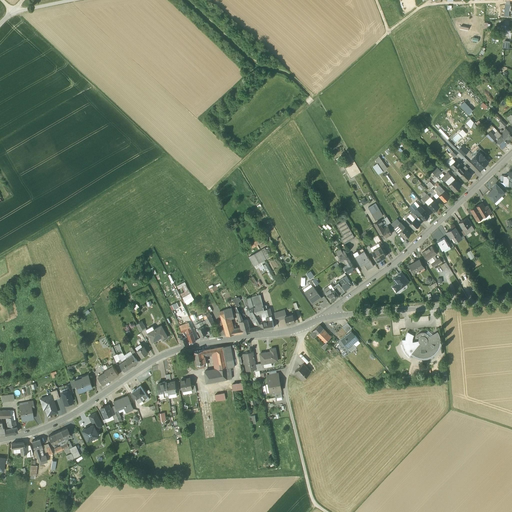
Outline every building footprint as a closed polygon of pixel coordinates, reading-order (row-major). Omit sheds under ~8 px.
[(460,106),(469,115),(473,111),(465,102),(460,106)] [(466,122),(471,128),(473,126),(475,129),(478,126),(471,118),(466,122)] [(511,135),(506,129),(502,133),(503,133),(501,135),(501,136),(507,142),(510,140),(510,139),(511,137),(510,135),(511,135)] [(495,138),(490,132),(486,136),(492,141),(495,138)] [(507,142),(501,136),(497,140),(499,142),(498,143),(503,149),(506,145),(505,145),(508,143),(507,142)] [(458,151),(463,156),(468,151),(463,146),(462,147),(461,146),(459,149),(459,150),(458,151)] [(479,153),(471,160),(480,170),(488,163),(484,159),(485,158),(481,154),(480,155),(479,153)] [(352,164),(347,155),(343,157),(349,166),(352,164)] [(380,156),(374,159),(377,163),(373,166),(378,174),(387,169),(380,156)] [(457,160),(450,166),(455,170),(459,167),(461,165),(457,160)] [(467,169),(464,166),(461,169),(460,170),(462,173),(460,176),(465,181),(471,176),(466,170),(467,169)] [(441,172),(437,168),(432,173),(436,177),(441,172)] [(511,171),(508,171),(508,174),(507,174),(506,175),(506,176),(503,176),(503,183),(505,183),(505,185),(507,185),(511,186),(511,183),(511,171)] [(444,175),(442,178),(445,181),(451,175),(452,175),(448,172),(444,175)] [(451,175),(445,181),(449,185),(455,179),(451,175)] [(449,185),(448,185),(455,192),(461,186),(455,179),(449,185)] [(504,193),(496,184),(492,187),(494,189),(487,195),(494,203),(504,193)] [(437,187),(434,190),(436,193),(439,196),(444,191),(439,185),(437,187)] [(450,196),(445,191),(444,191),(439,196),(439,197),(444,202),(450,196)] [(424,197),(422,199),(424,202),(425,202),(426,203),(428,205),(433,200),(431,198),(430,197),(427,194),(426,195),(424,197)] [(428,205),(434,211),(439,206),(433,200),(428,205)] [(375,203),(368,207),(371,213),(378,209),(375,203)] [(485,208),(482,203),(477,207),(483,217),(488,214),(485,208)] [(415,210),(411,206),(408,208),(413,213),(414,215),(417,213),(415,210)] [(415,210),(417,213),(419,215),(424,210),(420,206),(415,210)] [(471,210),(473,215),(477,221),(483,217),(477,207),(471,210)] [(378,209),(371,213),(375,220),(382,216),(378,209)] [(429,216),(424,210),(419,215),(425,220),(429,216)] [(405,220),(409,224),(415,219),(410,215),(408,218),(405,220)] [(467,218),(459,223),(463,230),(471,225),(467,218)] [(409,224),(414,230),(420,225),(415,219),(409,224)] [(354,238),(344,220),(336,224),(343,236),(341,238),(344,244),(354,238)] [(387,226),(382,229),(380,225),(384,223),(382,220),(375,224),(384,239),(392,234),(387,226)] [(398,225),(394,229),(399,238),(401,236),(402,235),(399,233),(405,227),(400,223),(398,225)] [(471,225),(463,230),(466,235),(474,230),(471,225)] [(411,233),(405,227),(399,233),(402,235),(401,236),(402,238),(403,237),(405,239),(411,233)] [(461,238),(455,228),(448,232),(452,238),(453,237),(456,242),(461,238)] [(446,241),(444,238),(437,242),(439,245),(442,250),(449,245),(447,242),(448,241),(447,240),(446,241)] [(378,244),(371,248),(372,251),(372,252),(373,253),(377,251),(376,250),(380,247),(378,244)] [(437,253),(432,246),(422,253),(427,260),(432,257),(434,255),(437,253)] [(380,247),(376,250),(377,251),(373,253),(378,262),(386,257),(380,247)] [(373,267),(362,248),(356,252),(357,254),(363,264),(367,270),(373,267)] [(260,251),(249,257),(253,265),(264,259),(260,251)] [(341,256),(339,258),(341,262),(345,259),(348,257),(346,253),(341,256)] [(363,264),(357,254),(355,256),(360,266),(363,264)] [(437,259),(434,255),(432,257),(435,261),(431,264),(433,267),(442,261),(439,258),(437,259)] [(419,260),(409,266),(414,273),(424,267),(419,260)] [(355,269),(351,262),(347,264),(343,267),(345,271),(346,270),(348,273),(355,269)] [(440,265),(442,270),(449,268),(447,262),(440,265)] [(275,278),(268,264),(263,266),(271,280),(275,278)] [(401,272),(397,275),(398,276),(393,279),(396,284),(392,287),(396,292),(409,282),(401,272)] [(343,277),(337,281),(338,283),(341,287),(347,283),(343,277)] [(185,282),(176,285),(181,297),(190,293),(185,282)] [(347,283),(341,287),(345,291),(350,287),(347,282),(347,283)] [(338,283),(333,287),(334,290),(335,290),(339,295),(345,291),(341,287),(338,283)] [(313,287),(312,286),(304,292),(313,304),(321,298),(313,287)] [(339,295),(335,290),(334,290),(332,292),(327,295),(331,301),(339,295)] [(191,293),(183,298),(186,304),(194,299),(191,293)] [(260,294),(253,296),(256,307),(263,305),(260,294)] [(263,305),(256,307),(254,308),(262,322),(273,320),(271,316),(269,308),(267,309),(264,309),(263,305)] [(206,306),(200,309),(203,314),(209,311),(206,306)] [(236,306),(220,311),(221,314),(225,313),(227,321),(231,320),(230,318),(237,316),(241,315),(236,306)] [(254,308),(253,307),(250,309),(249,309),(246,311),(248,315),(249,316),(250,317),(251,318),(253,322),(255,321),(258,326),(250,328),(251,331),(256,331),(265,329),(264,325),(262,322),(254,308)] [(215,323),(209,311),(203,314),(209,326),(215,323)] [(281,311),(274,313),(276,321),(283,318),(283,317),(281,311)] [(286,316),(285,316),(285,317),(287,324),(295,322),(294,319),(296,318),(295,315),(293,316),(293,314),(286,316)] [(250,328),(247,319),(244,319),(243,320),(240,321),(242,328),(243,332),(251,331),(250,328)] [(242,328),(233,329),(231,320),(227,321),(223,322),(227,335),(243,332),(242,328)] [(273,320),(262,322),(264,325),(265,329),(274,328),(273,320)] [(145,327),(142,321),(136,324),(139,330),(145,327)] [(189,323),(180,325),(182,332),(186,330),(191,328),(189,323)] [(352,328),(347,323),(342,327),(347,332),(352,328)] [(168,337),(161,325),(154,329),(148,333),(153,341),(161,337),(163,339),(168,337)] [(207,332),(204,325),(198,328),(201,335),(207,332)] [(327,334),(319,325),(310,334),(314,338),(317,335),(318,334),(322,339),(327,334)] [(437,331),(429,336),(428,335),(427,334),(426,334),(426,333),(423,332),(420,333),(418,334),(416,337),(419,339),(418,340),(418,341),(419,341),(419,342),(419,343),(420,344),(411,354),(412,354),(416,356),(419,357),(423,358),(427,357),(431,356),(434,353),(437,350),(439,346),(440,343),(440,341),(440,338),(440,337),(439,335),(439,333),(437,331)] [(195,341),(192,332),(187,334),(189,338),(187,338),(188,343),(195,341)] [(354,336),(351,332),(341,340),(347,347),(352,343),(353,344),(358,340),(355,336),(354,336)] [(411,354),(420,344),(419,343),(419,342),(419,341),(418,341),(413,342),(412,341),(412,339),(413,337),(414,335),(408,332),(406,334),(406,336),(405,338),(405,340),(402,340),(402,342),(402,345),(403,347),(403,349),(406,353),(407,355),(409,357),(411,354)] [(326,342),(322,346),(320,347),(324,351),(329,346),(326,342)] [(352,343),(347,347),(351,352),(356,348),(353,344),(352,343)] [(231,345),(223,346),(227,367),(231,367),(235,366),(231,345)] [(148,353),(143,346),(142,346),(137,350),(141,357),(148,353)] [(223,346),(214,348),(216,355),(218,369),(225,368),(227,367),(223,346)] [(210,348),(203,350),(205,357),(212,356),(210,348)] [(275,348),(270,349),(271,352),(260,354),(261,363),(262,364),(263,364),(266,363),(266,362),(270,361),(271,363),(271,362),(277,361),(275,348)] [(203,350),(194,351),(197,364),(199,364),(204,363),(205,362),(203,357),(205,357),(203,350)] [(253,352),(243,354),(246,371),(255,370),(256,369),(255,364),(254,357),(254,356),(253,356),(253,352)] [(126,357),(126,358),(122,353),(118,355),(120,360),(121,359),(122,361),(126,358),(127,358),(126,357)] [(127,358),(126,358),(131,366),(138,362),(135,357),(133,354),(127,358)] [(120,363),(125,370),(131,366),(126,358),(122,361),(120,363)] [(310,372),(303,364),(295,372),(302,380),(310,372)] [(118,374),(112,365),(105,370),(111,379),(118,374)] [(225,368),(218,369),(214,369),(215,381),(226,379),(225,368)] [(214,369),(205,371),(206,382),(215,381),(214,369)] [(111,379),(105,370),(103,372),(104,373),(98,377),(103,384),(111,379)] [(88,375),(83,377),(83,378),(75,381),(78,393),(84,391),(84,389),(92,387),(88,375)] [(278,377),(268,379),(270,392),(274,392),(281,391),(281,390),(280,385),(279,385),(278,377)] [(190,378),(180,379),(182,390),(191,389),(191,386),(190,378)] [(171,382),(167,383),(168,393),(176,391),(174,380),(170,381),(171,382)] [(166,382),(158,383),(160,397),(169,395),(168,393),(167,383),(166,382)] [(133,391),(132,392),(136,398),(139,397),(142,395),(145,393),(140,386),(135,390),(133,391)] [(51,392),(53,400),(59,398),(57,390),(51,392)] [(70,394),(69,391),(68,391),(61,394),(65,405),(73,402),(71,395),(70,395),(70,394)] [(214,394),(216,401),(226,398),(224,392),(214,394)] [(47,415),(57,412),(53,400),(52,395),(40,399),(44,409),(45,409),(47,415)] [(128,396),(121,399),(120,399),(114,401),(117,409),(125,406),(127,412),(133,409),(128,396)] [(30,404),(19,406),(22,420),(33,418),(32,410),(30,404)] [(109,405),(101,408),(105,418),(112,414),(110,408),(109,405)] [(94,425),(96,429),(102,427),(95,413),(90,416),(94,425)] [(83,430),(88,441),(99,436),(96,429),(94,425),(83,430)] [(4,429),(5,435),(17,432),(16,427),(8,428),(4,429)] [(67,428),(61,431),(64,438),(71,436),(67,428)] [(61,431),(54,433),(58,441),(64,438),(61,431)] [(54,433),(48,436),(52,444),(58,441),(54,433)] [(64,438),(58,441),(61,447),(67,444),(66,442),(64,438)] [(42,446),(40,439),(32,441),(34,449),(35,449),(38,448),(42,446)] [(24,442),(11,444),(11,449),(13,448),(16,448),(20,447),(21,452),(21,454),(26,453),(26,454),(27,454),(26,450),(26,446),(24,446),(24,442)] [(80,456),(76,447),(73,448),(70,450),(71,452),(71,454),(74,459),(80,456)] [(71,454),(66,456),(69,462),(74,459),(71,454)]
